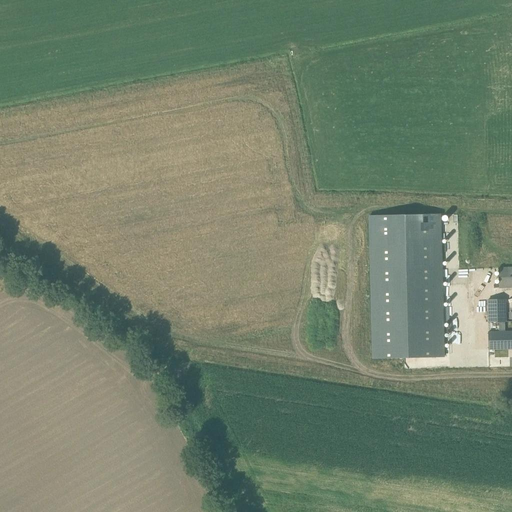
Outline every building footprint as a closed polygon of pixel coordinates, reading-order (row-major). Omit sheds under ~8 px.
[(451,225),(456,225),(456,216),(447,216),(447,220),(451,220),(451,225)] [(511,266),(493,267),(493,289),(511,288),(511,266)] [(506,299),(487,300),(487,323),(506,322),(506,299)] [(488,350),(511,349),(511,330),(488,331),(488,350)] [(303,358),(315,353),(311,344),(299,349),(303,358)]
